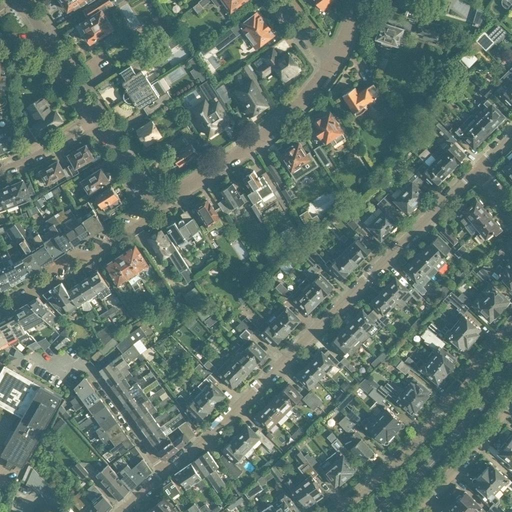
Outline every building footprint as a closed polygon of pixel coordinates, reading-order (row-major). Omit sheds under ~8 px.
[(58,0),(60,2),(63,3),(64,4),(68,10),(73,8),(74,10),(87,2),(88,4),(95,0),(58,0)] [(82,23),(76,27),(82,36),(85,34),(91,43),(97,39),(100,43),(114,34),(112,31),(115,28),(104,11),(106,9),(106,10),(114,5),(110,0),(112,0),(116,5),(123,0),(99,0),(97,2),(84,10),(89,18),(82,23)] [(211,0),(217,7),(223,3),(230,12),(242,3),(243,3),(245,2),(245,0),(211,0)] [(314,0),(315,1),(315,2),(316,3),(317,4),(318,5),(319,5),(322,10),(332,2),(330,0),(314,0)] [(390,0),(391,0),(390,2),(409,8),(406,16),(417,19),(423,0),(390,0)] [(511,0),(502,0),(502,2),(502,3),(503,5),(503,6),(508,10),(511,5),(511,0)] [(478,7),(472,25),(480,27),(484,12),(478,7)] [(213,44),(201,53),(204,57),(214,71),(220,65),(215,58),(226,50),(232,57),(239,51),(231,41),(241,33),(239,31),(244,28),(245,29),(242,31),(255,49),(259,46),(260,46),(263,44),(263,43),(269,39),(270,39),(272,37),(272,36),(274,35),(270,29),(270,28),(266,23),(265,23),(261,17),(257,13),(242,24),(237,28),(236,27),(213,44)] [(380,29),(377,38),(383,40),(383,41),(382,45),(390,48),(391,44),(392,44),(392,43),(399,46),(402,36),(409,38),(411,32),(404,30),(404,29),(388,24),(380,22),(378,29),(380,29)] [(181,34),(167,42),(172,49),(185,40),(181,34)] [(273,48),(254,63),(263,76),(274,67),(285,82),(301,70),(298,66),(298,64),(296,62),(295,62),(288,52),(278,60),(275,56),(277,54),(273,48)] [(469,50),(459,60),(468,69),(478,59),(469,50)] [(130,66),(120,72),(120,73),(121,72),(126,80),(123,82),(123,83),(122,83),(122,84),(123,85),(127,90),(126,91),(125,92),(124,93),(123,94),(123,96),(123,97),(123,98),(124,99),(124,100),(151,84),(142,70),(150,65),(149,63),(158,57),(154,51),(145,56),(130,66)] [(195,58),(189,61),(194,68),(199,65),(195,58)] [(18,59),(13,63),(17,68),(22,64),(18,59)] [(249,83),(236,92),(245,106),(244,106),(250,116),(267,105),(260,93),(264,90),(248,65),(241,70),(249,83)] [(511,75),(508,71),(499,79),(503,83),(511,91),(511,75)] [(102,82),(109,96),(121,91),(117,82),(111,84),(109,79),(102,82)] [(151,84),(124,100),(125,101),(125,102),(126,102),(128,103),(129,104),(130,104),(132,103),(133,103),(134,102),(138,108),(139,109),(140,109),(141,109),(149,104),(150,105),(154,102),(158,109),(173,100),(167,91),(159,79),(151,84)] [(198,116),(194,118),(202,130),(205,128),(209,134),(211,136),(222,129),(221,127),(230,121),(225,115),(230,112),(210,79),(207,81),(212,88),(205,93),(214,106),(209,109),(209,108),(206,109),(207,110),(200,114),(200,113),(197,115),(198,116)] [(511,91),(503,83),(497,89),(502,95),(501,96),(511,106),(511,91)] [(383,99),(374,84),(367,88),(358,94),(355,88),(343,95),(354,112),(356,115),(358,115),(359,114),(361,113),(363,112),(364,111),(366,109),(367,108),(365,105),(368,102),(375,113),(379,112),(383,109),(385,106),(392,117),(393,116),(398,123),(401,121),(396,114),(398,113),(387,96),(383,99)] [(27,124),(20,129),(24,135),(30,131),(35,137),(40,134),(41,134),(61,121),(56,112),(52,114),(46,106),(50,104),(45,97),(29,107),(39,122),(33,125),(33,126),(30,128),(27,124)] [(483,100),(478,105),(481,108),(497,124),(498,123),(500,124),(502,121),(502,119),(505,116),(493,104),(492,105),(487,100),(485,101),(483,100)] [(158,109),(152,114),(155,119),(165,112),(162,107),(158,109)] [(481,108),(473,116),(489,132),(490,131),(492,131),(494,129),(494,127),(497,124),(481,108)] [(317,128),(314,129),(323,144),(325,142),(326,144),(331,141),(333,145),(345,138),(330,114),(322,119),(321,118),(320,119),(318,118),(316,119),(315,121),(314,122),(317,128)] [(472,114),(464,122),(468,127),(481,140),(485,136),(486,137),(489,134),(489,132),(473,116),(472,114)] [(153,120),(137,130),(140,135),(138,136),(141,142),(144,141),(147,145),(162,135),(153,120)] [(448,138),(452,135),(451,133),(446,128),(439,121),(434,126),(443,134),(436,141),(441,146),(440,146),(458,163),(459,162),(460,163),(463,160),(462,159),(465,156),(453,143),(448,138)] [(481,140),(468,127),(464,122),(457,130),(474,147),(476,144),(478,145),(481,142),(481,140)] [(450,124),(446,128),(451,133),(452,132),(455,129),(450,124)] [(10,126),(0,129),(0,135),(5,150),(10,149),(11,150),(14,149),(15,147),(16,146),(10,126)] [(185,135),(171,144),(171,145),(172,144),(177,152),(175,153),(175,154),(173,156),(174,158),(171,160),(175,166),(178,164),(180,166),(182,165),(183,165),(188,162),(188,161),(198,154),(196,151),(200,149),(201,148),(202,150),(203,149),(187,126),(187,127),(182,131),(185,135)] [(414,135),(408,144),(411,147),(419,139),(414,135)] [(306,154),(299,144),(294,147),(293,145),(285,150),(286,152),(281,155),(292,172),(297,179),(308,171),(309,172),(318,166),(309,152),(306,154)] [(73,163),(67,166),(73,176),(80,172),(77,167),(93,158),(86,146),(75,152),(74,151),(69,154),(70,155),(68,156),(73,163)] [(320,146),(314,149),(325,165),(330,162),(320,146)] [(458,163),(440,146),(433,153),(437,158),(450,171),(452,171),(455,168),(455,167),(458,163)] [(431,152),(423,161),(425,162),(442,179),(445,176),(447,176),(449,174),(449,172),(450,171),(437,158),(433,153),(431,152)] [(407,167),(404,165),(399,160),(393,167),(409,182),(411,180),(412,181),(403,190),(417,204),(418,203),(419,203),(422,201),(422,199),(426,195),(418,187),(422,183),(407,167)] [(73,176),(67,166),(62,169),(58,162),(56,163),(56,161),(51,164),(52,165),(41,171),(48,185),(66,175),(68,179),(73,176)] [(473,161),(466,172),(474,177),(481,167),(473,161)] [(441,180),(442,179),(425,162),(417,170),(416,168),(407,167),(422,183),(426,178),(434,187),(437,184),(439,185),(441,182),(441,180)] [(274,163),(273,163),(268,167),(278,183),(284,179),(274,163)] [(95,172),(81,181),(89,194),(85,196),(88,201),(108,189),(105,184),(109,182),(108,181),(108,180),(109,180),(109,179),(109,178),(109,177),(109,176),(108,176),(108,175),(107,175),(106,175),(105,175),(104,175),(101,170),(96,173),(95,172)] [(259,179),(254,171),(253,171),(252,171),(251,171),(247,173),(247,174),(248,175),(247,175),(247,176),(244,179),(252,192),(248,194),(254,204),(272,192),(263,176),(259,179)] [(76,184),(73,178),(61,185),(65,191),(76,184)] [(18,183),(12,185),(19,203),(30,198),(29,196),(35,193),(30,182),(25,184),(23,181),(22,180),(19,181),(18,183)] [(240,196),(233,184),(220,192),(224,199),(218,203),(226,215),(232,211),(231,209),(238,205),(239,206),(245,203),(249,200),(244,193),(240,196)] [(5,188),(1,189),(7,207),(19,203),(12,185),(10,186),(9,185),(6,186),(5,188)] [(122,202),(112,186),(96,196),(102,205),(96,209),(104,221),(110,217),(108,214),(115,210),(113,208),(122,202)] [(282,191),(288,201),(295,197),(289,187),(282,191)] [(54,195),(52,191),(52,190),(44,195),(46,199),(54,195)] [(417,204),(403,190),(393,199),(408,213),(412,209),(413,209),(416,207),(416,205),(417,204)] [(46,204),(42,197),(34,202),(36,206),(27,210),(29,216),(40,212),(38,209),(46,204)] [(467,215),(461,220),(465,226),(471,220),(485,209),(482,206),(482,204),(480,200),(478,201),(475,197),(469,202),(471,205),(463,211),(467,215)] [(384,210),(377,218),(390,231),(391,229),(393,229),(395,227),(395,226),(399,222),(391,213),(395,209),(388,202),(387,202),(384,199),(385,198),(384,198),(378,204),(384,210)] [(88,212),(82,216),(93,234),(105,226),(88,201),(83,204),(88,212)] [(231,225),(221,208),(215,212),(207,201),(201,205),(200,204),(196,207),(196,208),(195,209),(209,231),(216,227),(218,231),(223,227),(226,232),(233,228),(233,226),(231,225)] [(265,220),(255,204),(248,209),(258,224),(265,220)] [(93,234),(82,216),(77,219),(70,208),(66,211),(84,240),(93,234)] [(84,240),(66,211),(65,211),(63,209),(58,213),(60,215),(57,217),(75,246),(84,240)] [(465,226),(464,227),(472,235),(478,229),(492,218),(492,216),(489,213),(488,213),(485,209),(471,220),(465,226)] [(308,210),(300,216),(309,231),(318,225),(317,224),(321,221),(317,215),(313,218),(308,210)] [(377,218),(376,217),(372,213),(364,221),(358,216),(357,217),(355,215),(351,218),(352,218),(352,219),(367,234),(371,230),(381,240),(385,236),(387,236),(389,234),(389,232),(390,231),(377,218)] [(75,246),(57,217),(56,218),(54,215),(46,220),(48,223),(66,251),(75,246)] [(495,222),(492,218),(478,229),(480,232),(476,235),(482,242),(486,239),(494,232),(496,234),(502,229),(499,227),(499,225),(497,222),(495,222)] [(205,239),(192,219),(185,223),(184,220),(183,220),(183,219),(182,219),(181,219),(180,220),(179,220),(179,221),(179,222),(179,223),(177,225),(175,221),(174,220),(173,220),(172,220),(171,220),(170,221),(170,222),(169,222),(169,223),(170,224),(166,227),(168,229),(167,230),(169,232),(179,247),(195,237),(198,243),(205,239)] [(362,238),(367,234),(352,219),(348,222),(357,232),(353,236),(356,239),(351,243),(364,256),(365,256),(367,256),(369,254),(369,251),(372,248),(362,238)] [(29,235),(20,223),(20,222),(16,223),(25,238),(29,235)] [(16,223),(0,227),(0,232),(3,232),(6,230),(14,240),(11,242),(12,244),(14,244),(15,245),(21,241),(27,251),(22,254),(24,257),(33,272),(43,266),(34,251),(31,247),(25,238),(16,223)] [(66,251),(48,223),(45,225),(49,230),(42,236),(56,258),(66,251)] [(289,227),(278,233),(286,247),(297,241),(289,227)] [(445,227),(440,231),(451,242),(455,238),(445,227)] [(33,232),(31,233),(40,246),(34,251),(43,266),(56,258),(42,236),(40,236),(37,232),(35,228),(32,230),(33,232)] [(151,237),(148,238),(162,259),(169,255),(188,283),(194,277),(167,234),(164,236),(160,231),(154,234),(153,234),(151,235),(151,237)] [(344,234),(340,237),(345,242),(348,239),(344,234)] [(432,242),(429,245),(442,258),(442,257),(450,249),(437,236),(437,237),(435,237),(432,240),(432,242)] [(462,245),(455,238),(451,242),(458,249),(462,245)] [(320,254),(307,242),(303,246),(307,249),(306,250),(315,259),(320,254)] [(499,254),(507,247),(503,242),(495,250),(499,254)] [(364,256),(351,243),(344,251),(357,264),(359,264),(361,261),(361,259),(364,256)] [(442,258),(429,245),(426,248),(424,248),(421,251),(421,253),(439,271),(447,263),(442,258),(443,257),(442,257),(442,258)] [(466,249),(462,245),(458,249),(455,253),(459,257),(466,249)] [(331,246),(328,250),(332,254),(336,251),(331,246)] [(127,252),(125,253),(138,273),(147,267),(135,247),(133,249),(131,248),(128,250),(127,252)] [(24,257),(22,254),(20,250),(11,255),(24,278),(30,274),(32,273),(33,272),(24,257)] [(11,255),(9,251),(2,255),(14,284),(21,280),(24,278),(11,255)] [(357,264),(344,251),(336,259),(349,272),(352,268),(354,269),(357,266),(356,264),(357,264)] [(306,252),(302,255),(305,258),(304,259),(312,267),(309,270),(313,275),(317,278),(311,283),(325,296),(327,296),(329,293),(329,291),(333,288),(320,275),(320,274),(318,271),(321,268),(322,267),(306,252)] [(119,258),(115,260),(128,279),(130,282),(132,285),(137,282),(141,279),(138,273),(125,253),(124,254),(123,253),(119,256),(119,258)] [(416,258),(413,261),(431,279),(439,271),(421,253),(419,253),(416,256),(416,258)] [(14,284),(2,255),(0,256),(0,281),(3,290),(5,290),(8,289),(8,287),(14,284)] [(508,264),(509,264),(511,267),(511,260),(511,261),(506,256),(503,259),(508,264)] [(349,272),(336,259),(333,262),(330,259),(325,263),(328,266),(341,279),(344,276),(347,276),(349,274),(349,272)] [(108,264),(106,266),(113,277),(118,286),(119,285),(128,279),(115,260),(114,261),(112,260),(109,263),(108,264)] [(405,268),(404,269),(416,282),(412,285),(422,295),(423,295),(426,291),(422,287),(431,279),(413,261),(410,264),(408,264),(405,267),(405,268)] [(487,262),(482,267),(489,273),(491,275),(495,270),(487,262)] [(511,267),(509,264),(508,264),(504,269),(500,264),(495,269),(499,273),(511,287),(511,267)] [(98,271),(87,277),(97,293),(101,299),(111,292),(98,271)] [(489,273),(483,279),(485,281),(486,280),(489,283),(490,283),(491,285),(496,280),(491,275),(489,273)] [(97,293),(87,277),(78,284),(88,301),(93,298),(92,296),(97,293)] [(306,278),(298,286),(300,288),(316,304),(320,301),(322,301),(324,298),(324,296),(325,296),(311,283),(306,278)] [(391,283),(388,286),(404,303),(405,302),(412,295),(418,301),(422,297),(411,286),(408,290),(396,278),(395,279),(393,278),(390,281),(391,283)] [(78,307),(67,290),(62,282),(43,294),(52,304),(56,309),(63,315),(66,313),(67,314),(78,307)] [(281,282),(276,287),(283,294),(281,295),(286,299),(292,293),(281,282)] [(490,283),(480,293),(500,312),(505,307),(504,305),(508,301),(490,283)] [(88,301),(78,284),(67,290),(78,307),(82,305),(83,307),(83,308),(83,310),(86,310),(89,310),(91,309),(91,308),(93,307),(88,301)] [(444,285),(441,288),(446,293),(449,290),(444,285)] [(404,303),(388,286),(384,289),(382,289),(380,292),(380,294),(392,307),(397,302),(402,308),(407,304),(405,302),(404,303)] [(195,287),(183,296),(202,320),(214,312),(195,287)] [(300,288),(292,296),(295,299),(294,299),(308,313),(312,309),(314,309),(316,306),(316,305),(316,304),(300,288)] [(463,314),(468,308),(458,298),(451,292),(443,300),(448,304),(451,301),(458,307),(457,309),(460,311),(456,316),(459,319),(455,324),(475,341),(478,338),(477,335),(478,334),(477,333),(480,329),(463,314)] [(500,312),(480,293),(472,301),(472,302),(473,304),(490,320),(494,316),(495,317),(500,312)] [(386,313),(392,307),(380,294),(376,297),(374,297),(372,300),(372,302),(371,302),(377,308),(372,312),(385,325),(386,325),(387,326),(392,320),(386,313)] [(253,295),(247,300),(253,306),(257,302),(256,301),(258,299),(253,295)] [(57,317),(38,297),(28,303),(43,317),(45,319),(43,320),(50,325),(57,317)] [(468,297),(463,303),(468,308),(469,309),(473,304),(472,302),(472,301),(468,297)] [(142,302),(131,311),(135,315),(136,315),(138,318),(147,312),(145,309),(146,307),(142,302)] [(43,317),(28,303),(15,310),(25,329),(43,320),(45,319),(43,317)] [(283,305),(275,312),(275,313),(291,329),(292,329),(293,329),(296,326),(296,325),(300,321),(283,305)] [(117,310),(115,306),(108,310),(111,314),(117,310)] [(16,312),(7,317),(20,341),(29,336),(25,329),(15,310),(16,312)] [(101,320),(111,314),(108,310),(98,316),(101,320)] [(385,325),(372,312),(368,316),(363,311),(362,312),(360,311),(357,314),(358,316),(354,319),(371,335),(372,337),(382,327),(383,327),(385,325)] [(291,329),(275,313),(266,320),(283,337),(285,337),(288,335),(287,333),(291,329)] [(247,316),(241,322),(252,333),(258,327),(247,316)] [(20,341),(7,317),(0,320),(0,325),(8,341),(11,345),(20,341)] [(415,329),(423,321),(419,317),(411,326),(415,329)] [(194,318),(185,324),(189,329),(196,322),(194,318)] [(371,335),(354,319),(351,322),(349,322),(346,325),(347,327),(346,327),(363,344),(371,335)] [(283,337),(266,320),(258,329),(261,332),(275,346),(278,342),(280,342),(283,340),(282,338),(283,337)] [(252,333),(241,322),(237,326),(243,332),(239,336),(245,342),(241,346),(257,362),(258,362),(260,362),(262,360),(262,358),(266,354),(248,337),(252,333)] [(427,328),(436,336),(440,330),(431,322),(427,328)] [(446,326),(439,335),(443,338),(446,335),(463,349),(467,345),(468,346),(469,345),(471,345),(475,341),(455,324),(450,329),(446,326)] [(0,345),(8,341),(0,325),(0,345)] [(114,336),(107,326),(96,334),(104,345),(113,337),(114,336)] [(119,343),(116,345),(117,345),(123,353),(134,343),(138,341),(146,334),(140,326),(128,335),(127,336),(119,343)] [(165,331),(172,342),(180,337),(172,326),(165,331)] [(363,344),(346,327),(346,328),(344,327),(341,330),(341,332),(338,335),(355,352),(363,344)] [(446,344),(436,336),(427,328),(420,336),(425,340),(424,342),(435,351),(430,356),(448,372),(458,361),(442,348),(446,344)] [(69,342),(66,329),(52,343),(59,350),(69,342)] [(355,352),(338,335),(335,338),(333,338),(330,341),(331,343),(330,344),(342,356),(347,351),(351,355),(355,352)] [(100,349),(104,354),(118,342),(113,337),(104,345),(100,349)] [(46,338),(38,342),(42,347),(45,350),(51,344),(46,338)] [(121,354),(100,370),(107,379),(128,363),(141,353),(134,343),(123,353),(121,354)] [(257,362),(241,346),(233,354),(250,371),(250,370),(252,370),(254,368),(254,366),(257,362)] [(328,350),(324,354),(322,352),(321,353),(319,352),(316,355),(317,357),(314,360),(326,373),(334,365),(336,366),(337,364),(341,368),(344,365),(340,361),(328,350)] [(233,354),(225,362),(241,379),(245,375),(247,376),(250,373),(249,371),(250,371),(233,354)] [(448,372),(430,356),(428,355),(424,360),(421,358),(417,363),(409,356),(404,362),(411,368),(410,368),(414,371),(418,367),(419,367),(439,383),(439,384),(440,384),(441,384),(442,384),(443,383),(444,382),(444,381),(444,380),(444,379),(443,378),(448,372)] [(345,356),(341,360),(340,361),(344,365),(345,365),(352,372),(356,368),(345,356)] [(376,358),(370,364),(373,367),(374,367),(380,361),(379,361),(376,358)] [(217,368),(209,360),(204,365),(208,368),(207,369),(211,374),(217,368)] [(326,373),(314,360),(313,361),(311,360),(308,363),(309,365),(306,368),(318,381),(326,373)] [(404,362),(402,360),(397,366),(406,374),(410,368),(411,368),(404,362)] [(225,362),(217,370),(220,374),(233,387),(237,383),(239,384),(241,382),(241,379),(225,362)] [(127,369),(130,366),(128,363),(107,379),(112,387),(130,373),(127,369)] [(211,374),(207,369),(206,370),(200,363),(195,368),(206,379),(211,374)] [(60,401),(62,398),(5,366),(4,366),(0,373),(0,405),(22,418),(2,453),(3,453),(2,455),(9,459),(8,460),(6,466),(11,469),(15,464),(16,463),(23,467),(24,465),(25,466),(61,402),(60,401)] [(318,381),(306,368),(303,371),(300,371),(297,374),(298,376),(297,376),(310,389),(318,381)] [(139,380),(136,376),(139,373),(136,369),(130,373),(112,387),(118,395),(139,380)] [(410,382),(405,388),(422,403),(422,402),(424,402),(426,400),(426,398),(431,392),(409,374),(405,378),(410,382)] [(95,390),(85,377),(85,376),(75,388),(79,394),(71,401),(74,405),(95,390)] [(142,390),(139,386),(146,380),(144,376),(139,380),(118,395),(124,403),(142,390)] [(149,398),(146,393),(160,383),(157,379),(142,390),(124,403),(130,411),(149,398)] [(208,379),(200,387),(216,404),(217,403),(218,404),(221,401),(221,400),(224,396),(208,379)] [(364,379),(359,385),(369,394),(378,402),(376,405),(381,410),(376,415),(375,415),(394,434),(400,427),(400,428),(401,428),(402,428),(403,428),(404,428),(404,427),(404,426),(404,425),(404,424),(403,424),(385,406),(385,405),(382,401),(385,398),(376,390),(377,390),(374,387),(364,379)] [(200,387),(195,382),(192,385),(196,389),(196,390),(200,394),(195,399),(208,412),(209,411),(210,412),(213,409),(213,408),(216,404),(200,387)] [(345,382),(341,386),(346,392),(351,387),(345,382)] [(388,383),(385,387),(382,384),(377,390),(376,390),(385,398),(389,394),(412,414),(422,403),(405,388),(400,394),(388,383)] [(301,398),(288,385),(286,385),(283,388),(283,390),(280,393),(293,406),(301,398)] [(155,406),(152,402),(166,391),(163,387),(149,398),(130,411),(136,420),(155,406)] [(312,389),(307,394),(318,405),(319,405),(323,410),(326,407),(321,402),(323,401),(312,389)] [(88,407),(100,398),(95,390),(74,405),(73,405),(76,410),(86,403),(88,407)] [(341,391),(335,397),(340,402),(345,396),(341,391)] [(293,406),(280,393),(277,396),(275,396),(272,399),(273,401),(272,401),(285,414),(290,410),(294,414),(294,413),(297,410),(293,406)] [(318,405),(307,394),(302,399),(314,410),(318,405)] [(152,414),(172,400),(169,396),(155,406),(136,420),(142,428),(155,418),(152,414)] [(208,412),(195,399),(192,396),(187,401),(181,396),(177,400),(193,422),(197,418),(200,420),(203,417),(205,417),(208,414),(207,413),(208,412)] [(82,420),(79,422),(80,424),(106,406),(100,398),(88,407),(91,410),(86,413),(88,416),(82,420)] [(285,414),(272,401),(270,401),(267,404),(267,406),(264,409),(277,422),(285,414)] [(158,422),(178,408),(175,404),(155,418),(142,428),(148,436),(161,427),(158,422)] [(73,417),(62,405),(61,405),(59,409),(69,420),(73,417)] [(100,422),(112,414),(106,406),(80,424),(78,426),(80,429),(86,425),(87,426),(97,418),(100,422)] [(277,422),(264,409),(261,412),(259,412),(256,415),(256,417),(269,430),(277,422)] [(352,409),(346,415),(356,424),(361,418),(352,409)] [(164,431),(184,416),(181,412),(161,427),(148,436),(154,445),(167,435),(164,431)] [(375,415),(376,415),(373,412),(368,418),(367,417),(361,422),(366,426),(385,444),(386,444),(387,444),(388,444),(389,443),(389,442),(389,441),(389,440),(388,440),(394,434),(375,415)] [(102,426),(94,432),(95,433),(97,436),(99,434),(117,421),(112,414),(100,422),(102,426)] [(351,428),(356,424),(346,415),(339,422),(347,432),(348,431),(351,435),(350,436),(353,439),(352,440),(346,443),(344,445),(343,446),(344,446),(345,446),(349,450),(352,448),(364,461),(369,457),(370,458),(373,458),(375,456),(375,453),(356,432),(355,432),(351,428)] [(117,421),(99,434),(104,442),(111,437),(123,429),(117,421)] [(196,435),(186,421),(179,426),(183,432),(176,438),(173,435),(170,437),(168,435),(167,435),(154,445),(164,459),(196,435)] [(55,424),(52,428),(56,433),(60,429),(55,424)] [(243,430),(239,434),(252,446),(259,439),(270,450),(274,446),(269,441),(265,436),(258,430),(255,433),(248,425),(247,426),(245,425),(242,429),(243,430)] [(292,435),(296,440),(297,440),(304,432),(300,427),(292,435)] [(110,449),(128,437),(123,429),(111,437),(104,442),(110,449)] [(332,432),(327,437),(333,443),(332,445),(337,450),(329,457),(346,479),(352,474),(351,473),(355,469),(340,450),(344,446),(343,446),(344,445),(332,432)] [(234,437),(231,439),(232,441),(231,442),(244,454),(247,458),(256,450),(252,446),(239,434),(236,437),(234,437)] [(122,453),(134,444),(128,437),(110,449),(103,454),(107,458),(119,450),(122,453)] [(55,438),(51,442),(57,449),(61,445),(55,438)] [(244,454),(231,442),(228,445),(226,444),(223,447),(224,449),(223,450),(235,462),(244,454)] [(511,446),(506,442),(500,448),(502,450),(499,454),(511,464),(511,446)] [(152,470),(135,446),(130,450),(136,457),(136,456),(140,461),(135,465),(146,476),(152,470)] [(219,466),(208,451),(200,457),(222,489),(227,486),(215,468),(219,466)] [(300,451),(295,455),(300,461),(302,464),(299,467),(301,470),(306,476),(301,480),(316,502),(323,497),(321,495),(323,493),(317,485),(319,484),(314,477),(318,473),(316,470),(314,468),(304,456),(305,456),(300,451)] [(346,479),(329,457),(320,465),(312,455),(311,456),(308,453),(305,456),(304,456),(314,468),(316,470),(321,467),(323,470),(335,485),(339,482),(340,483),(346,479)] [(146,476),(135,465),(132,468),(122,456),(117,460),(138,483),(146,476)] [(222,489),(200,457),(191,463),(202,478),(206,475),(218,492),(222,489)] [(138,483),(117,460),(114,462),(121,470),(117,473),(117,474),(131,490),(138,483)] [(83,478),(89,472),(82,465),(80,462),(73,467),(83,478)] [(511,480),(511,482),(491,463),(490,462),(489,462),(488,462),(487,463),(487,464),(486,464),(486,465),(487,466),(487,467),(482,473),(500,489),(505,484),(511,490),(511,489),(511,480)] [(202,478),(191,463),(176,473),(187,489),(197,482),(201,488),(207,484),(202,478)] [(228,469),(235,478),(242,471),(234,463),(228,469)] [(117,474),(117,473),(109,464),(96,476),(119,501),(131,490),(117,474)] [(285,478),(275,465),(269,469),(279,482),(285,478)] [(41,476),(34,468),(26,484),(30,485),(35,488),(41,476)] [(500,489),(482,473),(477,478),(476,478),(475,478),(474,478),(473,478),(473,479),(472,479),(472,480),(472,481),(472,482),(473,482),(495,503),(496,502),(498,504),(500,503),(500,498),(495,494),(500,489)] [(48,483),(41,476),(35,488),(40,492),(48,483)] [(180,491),(171,477),(162,483),(170,496),(181,511),(201,511),(198,507),(195,503),(187,508),(177,493),(180,491)] [(245,492),(235,478),(230,482),(240,495),(245,492)] [(316,502),(301,480),(295,484),(290,478),(285,482),(300,501),(302,500),(306,505),(308,504),(309,506),(316,502)] [(264,488),(262,486),(258,480),(245,492),(249,498),(264,488)] [(55,491),(48,483),(40,492),(44,496),(55,491)] [(93,501),(93,502),(102,511),(106,511),(113,506),(93,484),(89,488),(90,490),(86,494),(93,501)] [(61,498),(55,491),(44,496),(47,502),(61,498)] [(102,511),(93,502),(93,501),(90,503),(80,491),(75,495),(90,511),(102,511)] [(280,499),(273,503),(278,511),(292,511),(291,510),(296,506),(287,492),(279,498),(280,499)] [(456,501),(466,511),(484,511),(465,492),(461,496),(460,495),(459,495),(456,498),(456,500),(456,501)] [(90,511),(75,495),(71,499),(82,511),(81,511),(90,511)] [(181,511),(170,496),(166,500),(164,498),(163,499),(161,498),(158,501),(158,503),(155,506),(159,511),(174,511),(175,511),(181,511)] [(245,500),(242,497),(242,496),(235,501),(238,505),(245,500)] [(65,502),(61,498),(47,502),(49,507),(65,502)] [(231,510),(238,505),(235,501),(228,506),(231,510)] [(466,511),(456,501),(450,507),(450,506),(448,506),(444,509),(444,511),(466,511)] [(506,511),(498,504),(496,502),(495,503),(491,508),(493,510),(494,511),(506,511)] [(199,506),(198,507),(201,511),(217,511),(223,507),(220,504),(212,509),(210,509),(206,503),(200,507),(199,506)] [(278,511),(273,503),(259,511),(278,511)]
